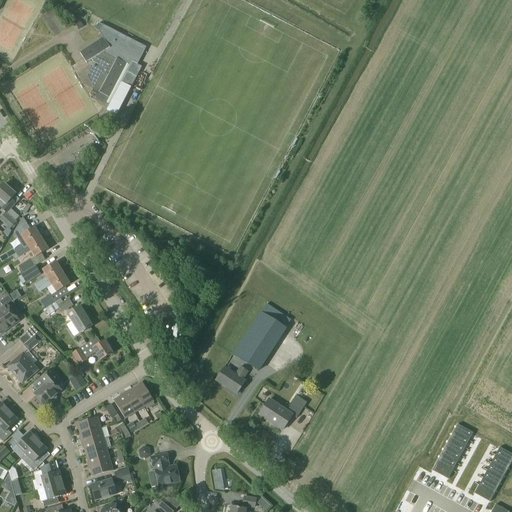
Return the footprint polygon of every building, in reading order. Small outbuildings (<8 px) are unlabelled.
[(53,27),(61,22),(51,8),(44,14),(53,27)] [(103,116),(105,118),(117,110),(118,112),(130,88),(118,81),(137,45),(121,37),(119,42),(112,32),(103,38),(80,53),(86,63),(91,60),(93,63),(98,65),(96,68),(102,71),(90,95),(96,99),(103,105),(106,104),(109,105),(103,116)] [(1,210),(6,214),(15,204),(10,200),(15,195),(4,185),(0,189),(0,199),(6,205),(1,210)] [(22,218),(12,233),(21,246),(13,251),(15,255),(41,239),(34,228),(30,230),(22,218)] [(12,257),(14,260),(30,250),(35,259),(48,251),(41,239),(15,255),(12,257)] [(18,267),(22,274),(34,266),(30,260),(18,267)] [(35,286),(37,289),(62,273),(55,262),(42,270),(47,278),(35,286)] [(10,266),(0,270),(0,273),(1,277),(12,273),(10,266)] [(26,283),(39,274),(35,267),(21,276),(26,283)] [(33,292),(35,295),(52,285),(57,293),(69,285),(62,273),(37,289),(33,292)] [(19,292),(12,294),(13,300),(20,298),(19,292)] [(40,301),(44,309),(45,309),(55,302),(51,295),(40,301)] [(8,296),(0,302),(0,303),(3,308),(0,309),(0,315),(10,328),(19,321),(7,305),(12,301),(8,296)] [(42,310),(46,316),(58,309),(61,313),(73,306),(68,299),(61,303),(59,300),(45,309),(44,309),(42,310)] [(66,325),(74,338),(91,327),(79,308),(68,315),(72,322),(66,325)] [(233,355),(259,371),(286,329),(260,312),(233,355)] [(0,334),(0,335),(10,328),(0,315),(0,334)] [(24,333),(30,340),(35,336),(38,333),(32,326),(24,333)] [(30,340),(23,346),(29,353),(41,342),(35,336),(30,340)] [(71,354),(79,366),(87,361),(86,359),(95,353),(101,362),(113,354),(104,341),(100,344),(96,338),(71,354)] [(8,367),(22,384),(37,371),(23,354),(8,367)] [(226,388),(236,394),(245,382),(243,380),(248,372),(240,367),(235,375),(224,368),(216,380),(227,386),(226,388)] [(34,395),(43,406),(49,402),(50,403),(53,403),(56,400),(57,398),(55,396),(61,391),(55,383),(58,380),(50,370),(40,379),(45,385),(34,395)] [(75,390),(86,386),(81,373),(69,378),(75,390)] [(142,384),(133,390),(144,408),(154,402),(142,384)] [(123,396),(134,414),(144,408),(133,390),(123,396)] [(113,402),(125,420),(134,414),(123,396),(113,402)] [(289,407),(299,413),(306,403),(296,397),(289,407)] [(274,425),(282,431),(292,416),(269,400),(259,415),(266,420),(268,418),(275,423),(274,425)] [(0,420),(9,412),(1,403),(0,403),(0,420)] [(111,418),(117,415),(113,404),(107,407),(111,418)] [(0,437),(0,439),(3,443),(11,435),(7,430),(17,420),(9,412),(0,420),(0,430),(3,434),(0,437)] [(77,424),(80,435),(100,429),(97,418),(77,424)] [(127,426),(131,433),(142,426),(140,422),(134,426),(132,423),(127,426)] [(111,436),(121,432),(126,429),(123,424),(110,432),(111,436)] [(457,425),(453,433),(469,441),(473,434),(457,425)] [(80,435),(83,445),(103,440),(100,429),(80,435)] [(16,447),(25,455),(38,442),(40,440),(35,436),(34,437),(30,433),(28,432),(22,438),(24,439),(18,444),(14,440),(9,446),(13,450),(16,447)] [(453,433),(449,440),(464,449),(469,441),(453,433)] [(86,456),(106,450),(103,440),(83,445),(86,456)] [(449,440),(445,448),(460,456),(464,449),(449,440)] [(25,455),(37,468),(42,463),(38,459),(47,450),(38,442),(25,455)] [(139,458),(146,460),(150,455),(149,449),(143,447),(138,451),(139,458)] [(445,448),(441,455),(456,464),(460,456),(445,448)] [(511,455),(499,448),(495,456),(510,464),(511,461),(511,455)] [(86,456),(89,467),(109,461),(106,450),(86,456)] [(154,468),(158,487),(179,482),(176,466),(169,468),(166,455),(151,458),(153,468),(154,468)] [(441,455),(437,463),(452,471),(456,464),(441,455)] [(495,456),(491,463),(506,472),(510,464),(495,456)] [(89,467),(92,477),(113,472),(109,461),(89,467)] [(41,478),(44,489),(62,484),(59,472),(54,474),(54,472),(55,471),(53,463),(41,468),(41,471),(34,473),(36,479),(41,478)] [(437,463),(432,471),(448,480),(452,471),(437,463)] [(491,463),(487,471),(502,479),(506,472),(491,463)] [(18,478),(15,470),(13,467),(8,471),(11,482),(18,478)] [(130,475),(128,469),(114,473),(115,479),(90,486),(95,501),(116,495),(113,485),(121,483),(120,478),(130,475)] [(213,470),(215,491),(224,490),(221,469),(213,470)] [(487,471),(483,478),(498,487),(502,479),(487,471)] [(8,475),(1,488),(10,493),(9,493),(5,501),(14,506),(16,503),(14,496),(8,475)] [(483,478),(479,485),(494,494),(498,487),(483,478)] [(17,479),(11,482),(15,496),(22,495),(17,479)] [(42,502),(44,508),(56,505),(54,499),(66,495),(62,484),(44,489),(47,501),(42,502)] [(479,485),(474,494),(490,502),(494,494),(479,485)] [(140,502),(148,503),(149,493),(141,492),(140,502)] [(242,506),(254,508),(255,500),(243,497),(242,506)] [(175,510),(180,504),(175,500),(158,499),(152,501),(158,506),(157,507),(163,511),(173,511),(176,510),(175,510)] [(117,511),(123,500),(124,500),(96,507),(97,509),(98,509),(97,508),(101,510),(99,511),(117,511)]
